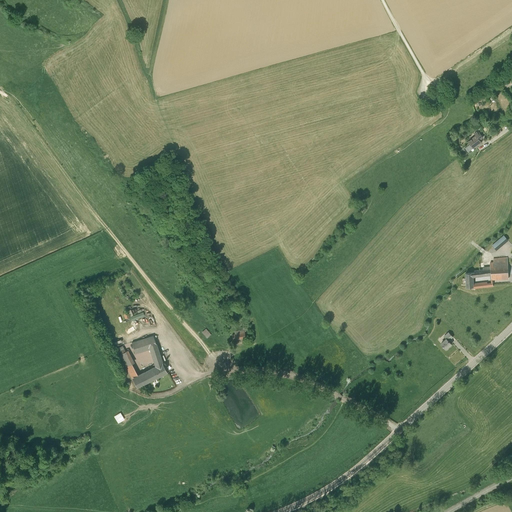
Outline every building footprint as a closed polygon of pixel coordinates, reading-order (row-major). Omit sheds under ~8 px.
[(467,152),(473,147),(474,148),(481,142),(480,140),(483,137),(478,131),(475,133),(476,135),(471,139),(468,141),(470,144),(465,148),(467,152)] [(498,250),(510,239),(504,234),(493,245),(498,250)] [(492,279),(493,279),(508,279),(508,274),(507,257),(500,258),(493,258),(494,262),(491,262),(491,266),(492,275),(492,279)] [(474,287),(474,283),(473,277),(492,275),(491,266),(483,267),(483,269),(474,270),(474,272),(465,273),(466,288),(474,287)] [(131,321),(145,316),(143,312),(130,317),(131,321)] [(203,331),(208,337),(211,334),(206,328),(203,331)] [(245,337),(244,332),(244,330),(234,331),(235,334),(232,334),(233,339),(245,337)] [(452,344),(449,341),(453,337),(449,332),(444,336),(445,339),(441,343),(446,349),(452,344)] [(157,377),(167,372),(161,359),(153,336),(132,343),(135,353),(149,349),(155,366),(137,375),(125,352),(122,345),(118,348),(121,354),(120,355),(137,387),(157,377)] [(120,412),(114,416),(118,423),(124,419),(120,412)]
